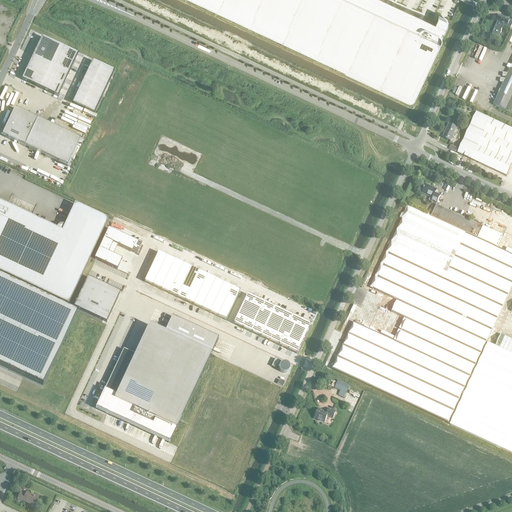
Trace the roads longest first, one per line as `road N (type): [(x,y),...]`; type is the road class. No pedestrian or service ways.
road 1 (tertiary): [(415,149),(97,0)]
road 2 (unclassified): [(273,453),(415,149)]
road 3 (trunk): [(210,511),(0,413)]
road 4 (trunk): [(0,426),(185,511)]
road 5 (tertiary): [(415,149),(485,0)]
road 6 (unclassified): [(118,511),(0,457)]
